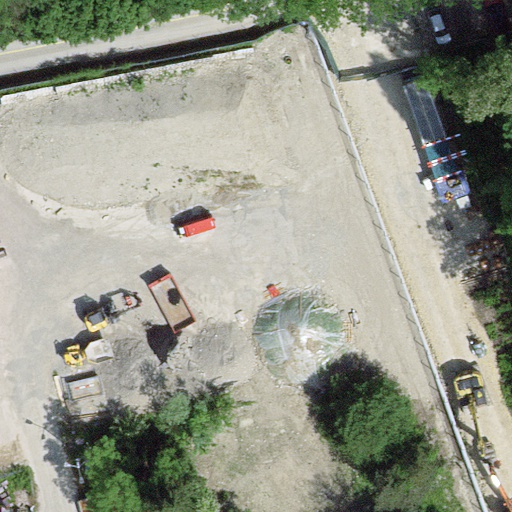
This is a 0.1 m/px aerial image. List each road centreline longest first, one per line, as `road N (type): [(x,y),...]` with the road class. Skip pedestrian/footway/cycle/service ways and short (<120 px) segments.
road 1 (unknown): [(123,39),(199,290),(233,440)]
road 2 (unclassified): [(0,64),(297,4)]
